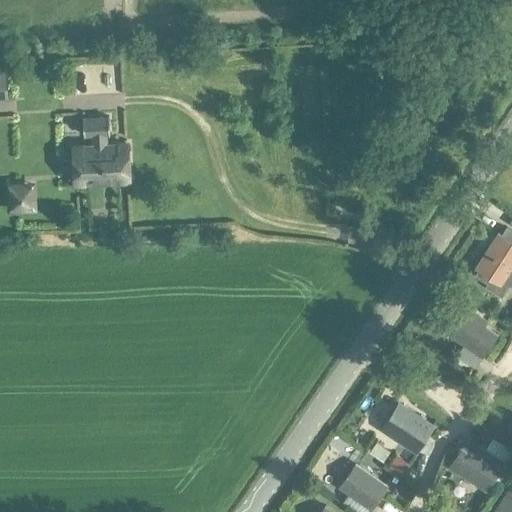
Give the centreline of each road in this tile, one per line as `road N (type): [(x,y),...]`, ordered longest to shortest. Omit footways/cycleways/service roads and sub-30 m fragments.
road 1 (unclassified): [(367,348),(511,132)]
road 2 (unclassified): [(253,511),(367,348)]
